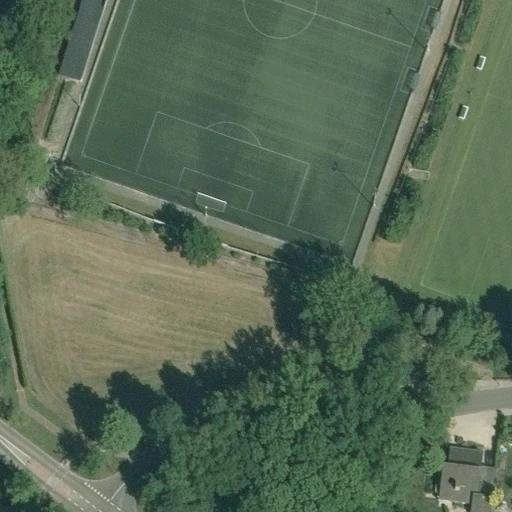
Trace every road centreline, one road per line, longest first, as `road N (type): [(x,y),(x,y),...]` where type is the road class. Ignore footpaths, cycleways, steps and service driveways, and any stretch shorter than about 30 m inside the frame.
road 1 (residential): [(104,511),(142,465),(164,453),(354,422)]
road 2 (residential): [(354,422),(511,398)]
road 3 (primary): [(98,511),(0,437)]
